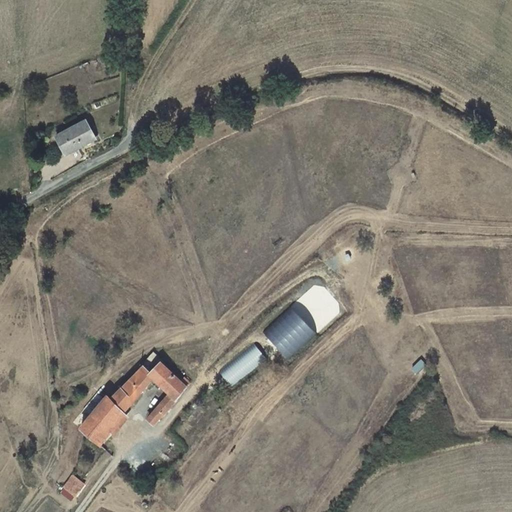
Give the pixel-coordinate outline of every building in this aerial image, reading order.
[(57,137),(66,155),(96,139),(86,121),(57,137)] [(161,363),(154,356),(143,367),(150,373),(161,363)] [(150,373),(143,367),(111,399),(108,396),(93,414),(92,415),(109,430),(153,379),(169,394),(148,419),(154,424),(163,415),(164,415),(187,387),(181,381),(161,363),(150,373)] [(190,383),(184,378),(181,381),(187,387),(190,383)] [(109,430),(92,415),(81,428),(98,443),(109,430)] [(85,485),(74,476),(64,488),(76,497),(85,485)]
